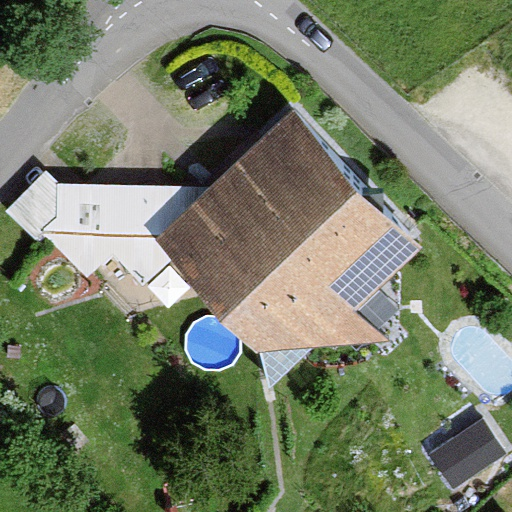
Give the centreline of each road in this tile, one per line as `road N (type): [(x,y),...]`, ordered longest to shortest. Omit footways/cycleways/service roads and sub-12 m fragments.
road 1 (residential): [(511,246),(254,0)]
road 2 (residential): [(130,0),(0,156)]
